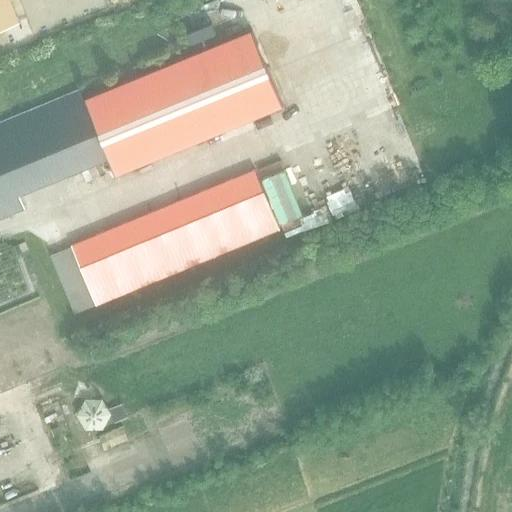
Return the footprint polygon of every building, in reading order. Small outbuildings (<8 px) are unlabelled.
[(10,0),(0,0),(0,27),(19,21),(10,0)] [(211,22),(187,31),(192,42),(215,32),(211,22)] [(76,90),(0,121),(0,216),(10,212),(9,212),(24,206),(19,192),(104,157),(100,148),(103,147),(114,173),(282,104),(252,28),(83,97),(91,117),(88,118),(76,90)] [(96,303),(279,228),(255,169),(72,244),(96,303)] [(108,415),(108,414),(108,409),(107,405),(105,403),(102,399),(98,395),(94,393),(86,392),(81,392),(77,394),(73,396),(70,399),(67,403),(65,407),(64,414),(64,419),(65,423),(69,429),(76,434),(84,437),(88,437),(95,435),(102,430),(106,423),(108,415)] [(118,403),(108,407),(114,421),(123,417),(118,404),(118,403)]
